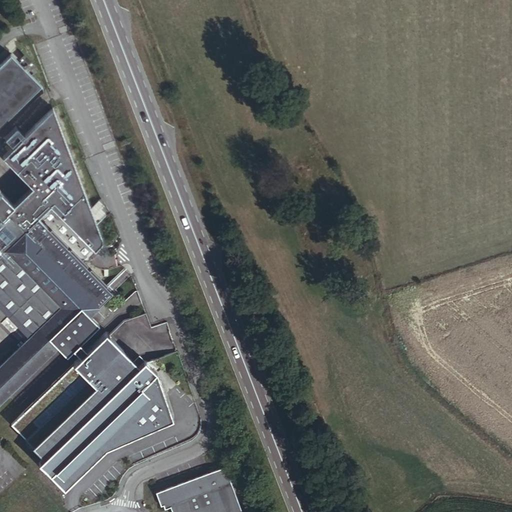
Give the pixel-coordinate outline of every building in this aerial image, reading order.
[(0,125),(42,86),(11,55),(0,65),(0,125)] [(0,404),(59,348),(90,317),(113,295),(105,287),(74,255),(29,209),(41,197),(86,243),(94,235),(53,108),(1,157),(31,188),(13,206),(0,191),(0,261),(9,253),(41,286),(11,316),(14,319),(11,321),(19,330),(25,336),(28,333),(31,337),(0,367),(0,404)] [(74,255),(86,243),(41,197),(29,209),(74,255)] [(0,304),(11,316),(41,286),(9,253),(0,261),(0,304)] [(109,336),(90,317),(59,348),(76,364),(12,425),(47,459),(42,464),(68,489),(109,450),(175,421),(160,373),(149,363),(178,352),(168,321),(151,327),(146,314),(125,321),(109,336)] [(241,511),(227,467),(157,491),(161,504),(164,504),(165,507),(171,506),(172,511),(241,511)]
